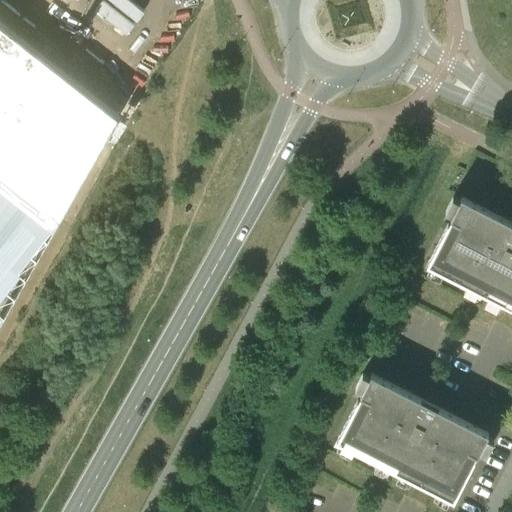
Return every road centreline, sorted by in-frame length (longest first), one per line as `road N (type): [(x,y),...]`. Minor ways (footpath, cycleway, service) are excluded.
road 1 (primary): [(77,511),(320,65)]
road 2 (unclassified): [(511,116),(399,50)]
